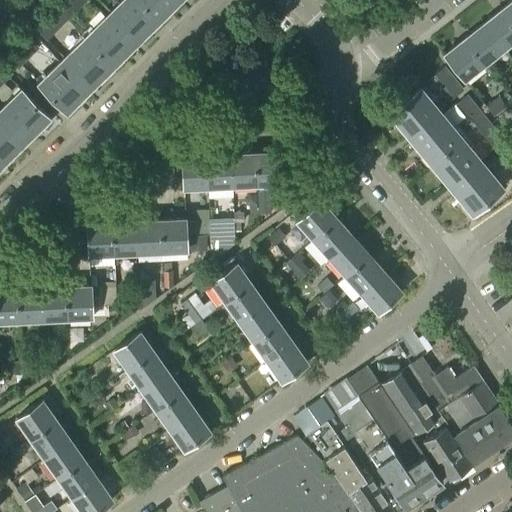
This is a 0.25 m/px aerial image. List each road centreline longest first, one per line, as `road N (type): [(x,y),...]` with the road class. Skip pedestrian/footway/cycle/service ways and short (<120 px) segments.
road 1 (residential): [(133,511),(456,282)]
road 2 (residential): [(0,223),(230,0)]
road 3 (residential): [(456,282),(335,127),(339,69)]
road 4 (residential): [(339,69),(366,63),(447,0)]
